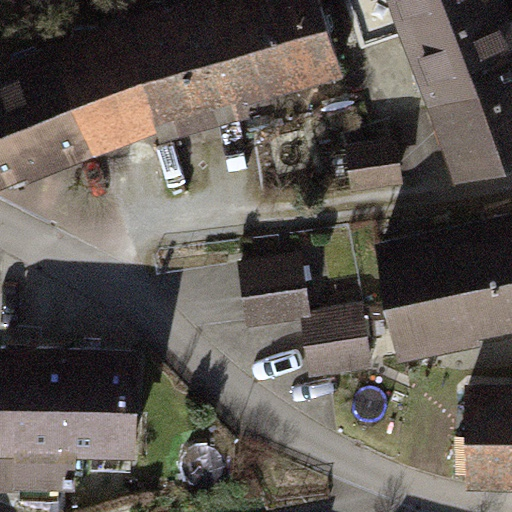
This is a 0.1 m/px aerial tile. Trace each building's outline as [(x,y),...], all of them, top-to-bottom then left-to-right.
[(0,186),(330,72),(305,0),(153,0),(0,53),(0,186)] [(385,0),(445,176),(511,153),(511,53),(494,0),(385,0)] [(384,134),(339,142),(347,187),(392,180),(384,134)] [(511,231),(503,199),(359,238),(391,358),(511,325),(511,231)] [(291,245),(229,255),(241,329),(291,321),(298,368),(362,357),(352,297),(301,306),(291,245)] [(119,343),(0,345),(0,488),(60,488),(59,455),(121,453),(119,343)] [(511,383),(453,383),(452,482),(511,483),(511,383)]
